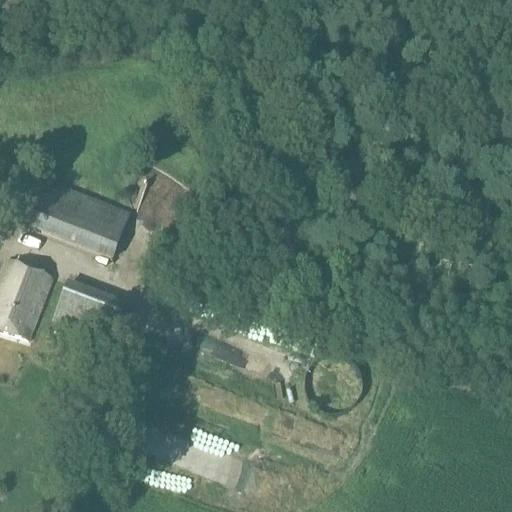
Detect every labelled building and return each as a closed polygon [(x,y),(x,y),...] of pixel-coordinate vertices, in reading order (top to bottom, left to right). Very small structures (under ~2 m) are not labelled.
[(150,180),(150,201),(172,200),(171,179),(150,180)] [(129,218),(39,183),(21,228),(111,263),(129,218)] [(52,283),(6,265),(0,281),(0,333),(28,344),(52,283)] [(250,462),(214,453),(217,442),(156,427),(149,456),(245,480),(250,462)] [(288,467),(301,471),(307,456),(293,451),(288,467)]
